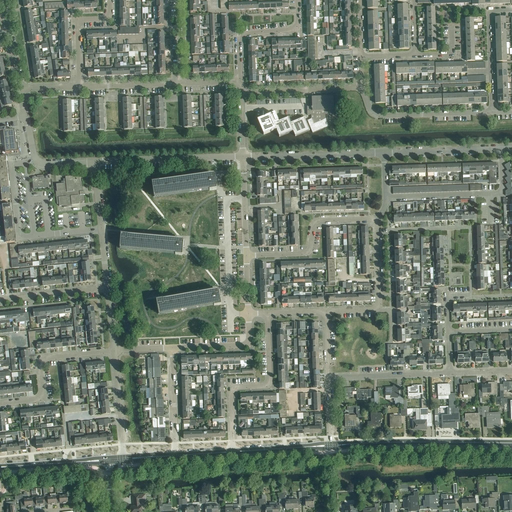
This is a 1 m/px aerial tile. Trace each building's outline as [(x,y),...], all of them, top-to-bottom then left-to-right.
[(193,16),(193,19),(191,19),(191,25),(200,25),(199,16),(193,16)] [(156,39),(164,38),(164,32),(158,33),(158,30),(147,30),(147,34),(156,33),(156,39)] [(296,39),(296,49),(299,49),(299,48),(302,48),(302,49),(306,49),(306,41),(302,41),(302,39),(296,39)] [(352,40),(343,40),(343,46),(336,46),(336,49),(344,49),(344,46),(352,46),(352,40)] [(475,55),(466,55),(467,61),(475,61),(475,56),(479,56),(479,53),(474,53),(475,55)] [(312,107),(307,107),(307,115),(313,115),(313,120),(312,120),(311,118),(311,119),(313,125),(326,119),(325,119),(325,114),(329,114),(334,114),(334,112),(334,110),(333,97),(312,98),(312,107)] [(11,98),(4,100),(0,101),(1,103),(2,108),(5,107),(5,106),(12,105),(11,98)] [(270,115),(257,120),(263,135),(276,130),(279,137),(293,131),(295,137),(310,131),(304,118),(290,123),(288,118),(278,122),(274,112),(269,114),(270,115)] [(313,123),(310,124),(313,130),(312,130),(311,130),(313,133),(324,128),(329,126),(328,124),(326,119),(313,125),(313,123)] [(0,156),(6,156),(6,155),(8,155),(8,156),(10,155),(19,154),(17,136),(17,131),(8,131),(8,128),(0,129),(0,156)] [(399,174),(399,167),(392,167),(392,169),(389,169),(389,175),(395,174),(395,177),(399,177),(399,174)] [(309,179),(309,170),(303,170),(303,173),(300,173),(301,182),(304,182),(304,179),(309,179)] [(85,202),(84,196),(84,195),(85,195),(85,191),(83,191),(83,187),(82,187),(82,181),(80,182),(80,176),(73,177),(73,176),(70,176),(70,174),(68,174),(68,176),(65,177),(66,179),(63,179),(64,181),(61,182),(62,184),(56,184),(57,191),(56,191),(57,205),(59,204),(59,206),(64,206),(64,208),(67,207),(72,206),(72,205),(79,204),(79,202),(85,202)] [(33,189),(49,187),(48,179),(50,178),(51,179),(51,175),(50,175),(50,176),(32,178),(33,189)] [(159,182),(152,183),(154,196),(209,188),(209,191),(217,190),(215,181),(215,176),(159,184),(159,182)] [(267,192),(266,189),(257,190),(257,196),(259,196),(260,199),(267,198),(267,192)] [(268,214),(264,215),(264,211),(268,211),(268,208),(261,209),(261,211),(258,211),(258,217),(268,217),(268,214)] [(503,235),(503,232),(499,232),(499,240),(508,239),(508,235),(503,235)] [(121,234),(120,247),(175,252),(175,254),(182,255),(183,247),(183,241),(128,237),(128,234),(121,234)] [(316,261),(316,268),(323,268),(323,270),(326,269),(326,263),(322,263),(322,261),(316,261)] [(19,289),(19,281),(18,278),(8,279),(9,285),(13,285),(13,289),(19,289)] [(440,290),(433,291),(433,288),(428,288),(428,291),(433,291),(433,294),(429,294),(429,297),(440,297),(440,290)] [(163,299),(156,300),(158,313),(213,303),(214,306),(221,305),(219,296),(218,291),(164,301),(163,299)] [(335,302),(335,296),(335,293),(325,294),(325,297),(329,296),(329,302),(335,302)] [(41,320),(40,309),(33,310),(33,312),(30,313),(30,318),(37,317),(38,320),(41,320)] [(18,312),(19,322),(22,322),(22,318),(29,318),(28,313),(24,313),(24,311),(18,312)] [(433,324),(429,324),(429,328),(429,330),(433,330),(433,334),(441,333),(441,327),(433,327),(433,324)] [(441,333),(433,334),(433,337),(429,337),(430,339),(422,340),(422,343),(425,343),(429,343),(432,343),(432,340),(433,340),(442,340),(441,333)] [(397,355),(393,355),(391,355),(391,344),(387,345),(388,359),(390,359),(391,366),(393,366),(393,367),(397,366),(397,365),(398,365),(398,358),(397,355)] [(22,358),(29,357),(28,349),(16,350),(16,352),(21,352),(22,354),(19,355),(19,358),(22,358)] [(148,368),(159,368),(159,361),(155,361),(155,358),(159,358),(159,354),(151,354),(151,358),(148,358),(148,368)] [(159,368),(148,368),(148,378),(149,378),(155,378),(155,375),(160,375),(159,368)] [(155,378),(149,378),(149,388),(161,388),(161,381),(156,381),(156,378),(161,378),(155,378)] [(503,382),(503,387),(503,391),(507,391),(511,390),(511,382),(503,382)] [(460,385),(460,390),(460,394),(468,394),(468,397),(475,397),(474,383),(470,383),(470,385),(460,385)] [(482,385),(482,390),(482,393),(488,393),(489,395),(497,395),(497,383),(490,383),(491,384),(486,384),(484,384),(482,385)] [(437,385),(438,390),(438,396),(443,396),(443,395),(450,395),(450,384),(437,385)] [(408,387),(408,392),(408,396),(419,396),(419,395),(422,394),(422,385),(413,386),(413,387),(408,387)] [(402,391),(397,391),(397,386),(397,387),(385,387),(386,397),(391,397),(391,398),(402,398),(402,391)] [(161,395),(161,388),(149,388),(150,398),(151,398),(158,398),(162,398),(157,398),(157,395),(161,395)] [(371,390),(368,390),(363,390),(363,391),(360,391),(360,388),(350,388),(350,392),(357,392),(357,400),(367,400),(367,397),(371,397),(371,390)] [(151,398),(151,406),(148,406),(148,408),(151,408),(163,408),(162,401),(158,401),(158,398),(151,398)] [(482,415),(481,406),(477,406),(478,413),(469,414),(465,414),(465,418),(462,418),(462,422),(469,422),(469,426),(469,427),(469,428),(478,428),(477,423),(477,421),(479,421),(479,415),(482,415)] [(460,422),(459,407),(451,408),(451,411),(451,412),(451,414),(441,415),(442,429),(442,428),(452,428),(452,427),(454,427),(454,428),(457,428),(457,422),(459,422),(460,422)] [(163,408),(151,408),(151,418),(152,418),(160,418),(164,418),(163,418),(163,408)] [(413,421),(413,429),(420,429),(420,430),(427,429),(427,424),(432,424),(431,413),(428,413),(428,408),(426,409),(422,409),(420,409),(420,420),(413,421)] [(356,415),(350,415),(350,413),(349,413),(349,414),(345,414),(345,427),(357,427),(356,415)] [(367,421),(367,425),(367,426),(368,426),(368,428),(381,427),(381,424),(381,423),(380,413),(370,413),(371,421),(367,421)] [(488,427),(500,427),(500,413),(489,414),(487,414),(487,417),(488,427)] [(279,415),(271,415),(271,419),(271,424),(274,424),(274,419),(279,419),(279,415)] [(401,417),(401,416),(394,416),(394,415),(390,415),(390,423),(390,428),(402,427),(402,422),(401,417)] [(160,421),(160,418),(152,418),(153,428),(164,428),(164,421),(160,421)] [(63,427),(54,428),(54,431),(54,433),(57,433),(57,431),(60,431),(60,436),(64,435),(63,427)] [(164,428),(153,428),(153,438),(151,438),(151,443),(158,442),(158,438),(165,438),(160,438),(160,435),(165,435),(164,428)] [(72,429),(69,430),(70,442),(75,442),(75,445),(82,444),(81,434),(75,434),(74,432),(73,432),(72,429)] [(18,432),(18,434),(19,444),(20,451),(26,450),(25,440),(22,440),(21,432),(18,432)] [(499,485),(499,477),(487,477),(487,483),(494,482),(494,485),(499,485)] [(307,492),(302,492),(302,498),(305,498),(306,506),(309,506),(309,508),(314,507),(314,501),(316,501),(316,495),(311,495),(312,499),(308,499),(307,492)] [(482,499),(478,500),(478,501),(479,504),(482,503),(482,504),(485,504),(485,508),(495,507),(495,502),(495,501),(499,501),(498,492),(492,493),(492,495),(489,495),(490,499),(482,499)] [(423,501),(424,505),(424,510),(428,509),(428,510),(430,510),(430,508),(432,508),(432,511),(436,510),(435,499),(438,499),(438,494),(435,494),(435,495),(425,496),(425,501),(423,501)] [(56,503),(60,503),(63,503),(63,504),(68,503),(67,495),(62,496),(62,495),(55,495),(55,496),(56,496),(56,503)] [(142,511),(141,506),(140,506),(140,503),(145,502),(144,495),(139,495),(133,495),(134,507),(131,507),(131,511),(142,511)] [(459,507),(458,502),(458,495),(454,495),(454,501),(447,501),(447,500),(446,495),(441,495),(442,503),(443,503),(443,510),(455,509),(455,505),(458,505),(459,507)] [(475,499),(461,500),(462,504),(462,509),(469,509),(469,508),(475,507),(475,508),(476,508),(475,504),(479,504),(478,501),(478,500),(478,499),(478,495),(475,495),(475,499)] [(56,496),(55,496),(51,497),(51,496),(44,496),(44,498),(45,505),(45,504),(48,504),(51,504),(51,505),(57,505),(56,503),(56,496)] [(404,509),(408,509),(408,511),(409,511),(411,511),(419,511),(418,496),(411,497),(411,499),(403,499),(404,509)] [(44,498),(39,498),(39,497),(32,497),(32,499),(33,506),(36,505),(36,506),(37,506),(37,505),(39,505),(39,506),(45,506),(45,504),(45,505),(44,498)] [(32,499),(27,499),(27,498),(25,498),(23,498),(20,499),(21,507),(25,506),(25,507),(25,506),(28,506),(28,507),(33,507),(33,506),(32,499)] [(199,503),(196,503),(192,503),(192,511),(199,511),(199,505),(202,504),(202,498),(199,499),(199,503)] [(192,511),(192,503),(186,504),(186,499),(182,499),(182,505),(185,505),(185,511),(192,511)] [(399,511),(399,506),(398,500),(393,500),(393,504),(384,504),(384,511),(394,511),(395,510),(399,510),(399,511)] [(14,511),(14,509),(16,509),(15,502),(7,502),(7,506),(8,509),(6,509),(6,511),(14,511)] [(355,506),(345,507),(344,511),(359,511),(359,503),(354,503),(355,506)]
